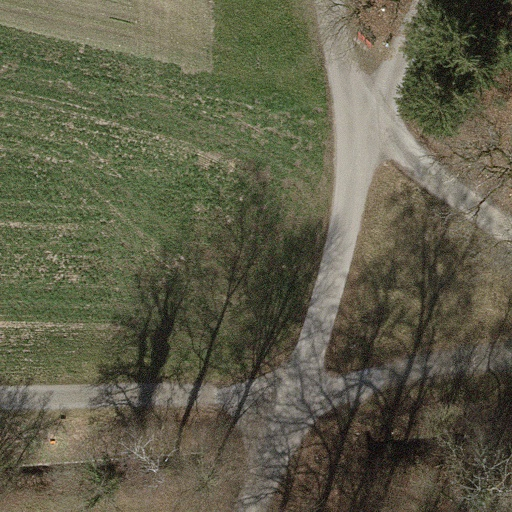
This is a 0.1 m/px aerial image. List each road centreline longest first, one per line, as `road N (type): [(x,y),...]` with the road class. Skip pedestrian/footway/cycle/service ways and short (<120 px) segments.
road 1 (track): [(0,398),(297,392)]
road 2 (track): [(364,140),(342,247),(297,392)]
road 3 (track): [(297,392),(511,360)]
road 4 (track): [(364,140),(437,175),(511,226)]
road 5 (track): [(428,0),(364,140)]
road 6 (track): [(332,0),(364,140)]
road 7 (track): [(297,392),(244,511)]
